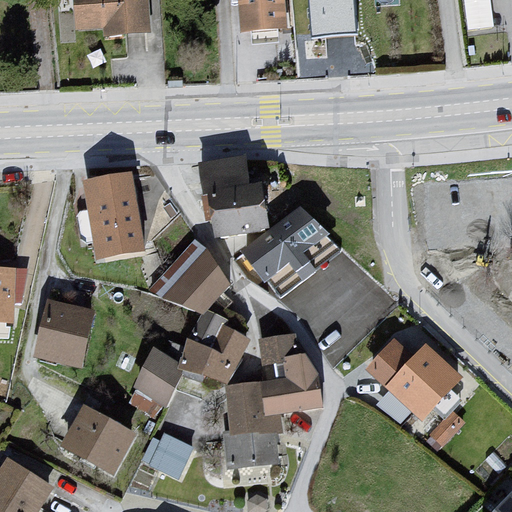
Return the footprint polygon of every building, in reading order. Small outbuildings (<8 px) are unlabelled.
[(69,0),(72,35),(98,34),(100,40),(147,38),(145,0),(69,0)] [(280,0),(234,0),(237,37),(282,34),(280,0)] [(355,0),(309,0),(312,39),(358,35),(355,0)] [(491,0),(464,0),(468,27),(494,24),(491,0)] [(240,163),(193,168),(210,245),(263,236),(255,190),(243,191),(240,163)] [(128,178),(79,186),(92,265),(142,258),(128,178)] [(322,243),(293,213),(235,261),(262,293),(322,243)] [(191,246),(146,295),(198,320),(202,315),(225,289),(191,246)] [(14,272),(0,272),(0,327),(13,327),(14,272)] [(73,310),(45,305),(30,361),(77,370),(90,319),(73,310)] [(226,324),(202,315),(184,343),(209,354),(222,329),(226,324)] [(184,343),(175,365),(173,373),(177,376),(195,383),(223,387),(247,346),(222,329),(209,354),(184,343)] [(270,384),(257,385),(261,419),(277,418),(319,410),(315,378),(301,360),(292,339),(255,342),(270,384)] [(389,342),(361,372),(417,424),(457,382),(420,348),(389,342)] [(175,365),(151,351),(131,390),(162,408),(177,376),(173,373),(175,365)] [(215,397),(177,381),(156,431),(200,450),(215,397)] [(257,385),(220,389),(226,434),(227,437),(271,434),(281,433),(277,418),(261,419),(257,385)] [(130,437),(80,408),(58,450),(108,479),(130,437)] [(227,437),(226,434),(219,435),(222,460),(244,464),(272,464),(271,434),(227,437)] [(36,511),(50,492),(4,462),(0,468),(0,511),(36,511)] [(511,511),(511,491),(493,511),(511,511)]
